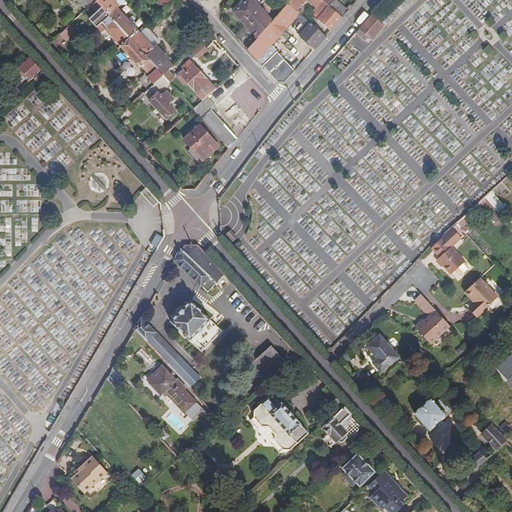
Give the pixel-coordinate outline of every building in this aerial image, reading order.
[(94,0),(86,0),(79,6),(84,12),(87,10),(91,6),(96,1),(94,0)] [(109,0),(97,0),(96,1),(108,14),(116,7),(109,0)] [(246,0),(233,11),(258,39),(273,22),(252,0),(246,0)] [(291,0),(288,4),(297,11),(304,3),(301,1),(302,0),(307,0),(320,11),(325,4),(320,0),(291,0)] [(320,0),(325,4),(329,8),(342,19),(349,11),(336,0),(320,0)] [(105,29),(121,47),(130,39),(108,14),(96,1),(91,6),(97,12),(92,16),(85,23),(92,32),(100,25),(104,30),(105,29)] [(248,50),(259,62),(297,16),(299,13),(297,11),(288,4),(273,22),(258,39),(248,50)] [(87,10),(92,16),(97,12),(91,6),(87,10)] [(108,14),(130,39),(138,31),(116,7),(108,14)] [(318,20),(331,31),(342,19),(329,8),(318,20)] [(298,34),(315,49),(326,37),(299,13),(297,16),(300,20),(299,21),(305,26),(298,34)] [(376,26),(369,19),(354,35),(359,40),(362,38),(367,43),(380,30),(376,26)] [(70,25),(60,34),(66,42),(77,32),(70,25)] [(199,43),(210,34),(204,27),(200,31),(201,33),(195,38),(199,43)] [(138,31),(130,39),(163,75),(167,72),(174,66),(157,46),(160,43),(147,28),(144,31),(142,28),(138,31)] [(130,39),(121,47),(137,64),(139,63),(147,72),(150,75),(149,77),(154,83),(163,75),(130,39)] [(198,58),(207,51),(202,45),(193,53),(198,58)] [(278,52),(263,66),(278,83),(285,83),(290,78),(296,71),(278,52)] [(180,64),(184,69),(187,72),(194,65),(187,57),(180,64)] [(40,71),(29,59),(18,70),(29,81),(34,77),(40,71)] [(186,82),(203,100),(206,98),(216,89),(194,65),(187,72),(184,69),(177,76),(184,84),(186,82)] [(47,79),(40,71),(34,77),(41,85),(47,79)] [(152,85),(154,83),(149,77),(150,75),(147,72),(139,80),(147,90),(152,85)] [(167,72),(163,75),(169,82),(173,79),(167,72)] [(154,83),(152,85),(159,93),(164,88),(170,83),(169,82),(163,75),(154,83)] [(240,92),(261,110),(266,104),(266,96),(252,81),(240,92)] [(161,96),(159,93),(150,101),(166,120),(176,112),(170,105),(175,100),(166,91),(161,96)] [(131,105),(136,100),(132,96),(127,101),(131,105)] [(220,137),(230,149),(236,141),(209,113),(215,107),(206,98),(203,100),(194,109),(205,122),(220,137)] [(214,142),(220,137),(205,122),(200,126),(214,142)] [(219,147),(214,142),(200,126),(184,141),(192,149),(203,161),(219,147)] [(199,165),(203,161),(192,149),(188,153),(199,165)] [(158,202),(146,188),(141,193),(154,207),(158,202)] [(488,194),(485,197),(496,209),(499,207),(488,194)] [(485,197),(470,211),(474,215),(482,207),(495,221),(502,215),(497,210),(496,209),(485,197)] [(506,203),(497,210),(502,215),(504,217),(511,210),(506,203)] [(470,211),(457,223),(464,231),(468,228),(464,224),(474,215),(470,211)] [(452,228),(430,248),(440,258),(437,261),(451,275),(456,271),(460,275),(463,275),(469,269),(469,266),(465,262),(450,247),(460,237),(452,228)] [(152,245),(156,247),(161,237),(158,235),(152,245)] [(185,245),(175,261),(206,294),(217,284),(216,282),(225,274),(198,245),(185,245)] [(479,277),(467,288),(477,299),(474,302),(482,310),(497,296),(479,277)] [(423,296),(422,295),(415,301),(427,314),(428,313),(434,308),(423,296)] [(190,299),(170,320),(189,340),(210,319),(190,299)] [(434,308),(428,313),(431,317),(437,311),(434,308)] [(435,348),(455,330),(437,311),(431,317),(426,322),(418,330),(435,348)] [(141,319),(135,329),(167,365),(176,358),(173,354),(171,351),(163,342),(159,339),(141,319)] [(418,330),(426,322),(423,320),(415,327),(418,330)] [(380,356),(376,359),(374,362),(382,371),(399,355),(379,334),(367,346),(372,352),(375,355),(377,353),(380,356)] [(249,365),(264,382),(281,367),(286,363),(271,346),(249,365)] [(511,347),(509,350),(511,352),(495,367),(506,379),(511,373),(511,347)] [(152,371),(158,365),(142,349),(136,355),(152,371)] [(304,362),(296,353),(286,363),(281,367),(288,375),(304,362)] [(161,367),(146,381),(159,395),(163,391),(183,414),(194,404),(161,367)] [(115,387),(123,380),(113,368),(107,378),(115,387)] [(445,414),(449,410),(438,399),(434,403),(429,398),(414,414),(430,430),(445,416),(445,414)] [(254,411),(253,416),(261,424),(266,424),(278,437),(277,443),(284,450),(285,450),(289,451),(309,433),(278,399),(272,401),(269,403),(265,400),(254,411)] [(321,423),(325,427),(345,408),(338,399),(332,406),(334,408),(327,414),(329,416),(321,423)] [(325,427),(324,428),(336,442),(339,440),(340,442),(344,442),(348,438),(350,436),(347,433),(349,431),(344,426),(352,420),(352,419),(352,415),(345,408),(325,427)] [(490,424),(485,418),(478,426),(482,431),(490,424)] [(348,438),(353,443),(360,428),(361,429),(352,419),(352,420),(344,426),(349,431),(347,433),(350,436),(348,438)] [(490,424),(482,431),(481,432),(495,448),(504,439),(490,424)] [(501,428),(507,434),(511,430),(506,424),(501,428)] [(353,443),(357,448),(370,435),(365,430),(361,429),(360,428),(353,443)] [(158,433),(165,441),(170,436),(163,429),(158,433)] [(193,443),(177,457),(179,460),(195,446),(193,443)] [(469,462),(474,468),(478,464),(488,454),(486,452),(483,454),(480,451),(469,462)] [(357,455),(344,469),(346,472),(343,476),(351,485),(356,481),(361,487),(375,473),(357,455)] [(94,458),(85,466),(87,469),(82,474),(73,482),(86,495),(108,473),(94,458)] [(474,468),(468,473),(474,478),(483,470),(478,464),(474,468)] [(394,477),(387,470),(371,484),(377,490),(371,496),(383,509),(386,507),(389,504),(395,511),(397,511),(405,505),(403,502),(410,496),(402,488),(400,489),(391,480),(394,477)] [(260,497),(267,490),(265,487),(257,494),(260,497)]
